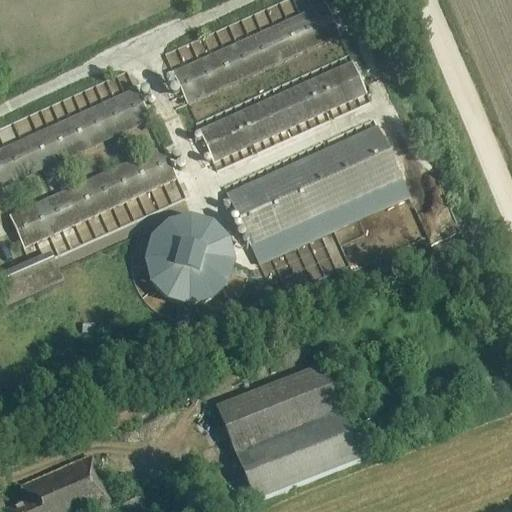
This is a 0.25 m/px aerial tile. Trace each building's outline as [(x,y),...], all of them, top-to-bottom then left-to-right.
[(325,8),(172,77),(186,106),(339,37),(325,8)] [(352,66),(199,135),(212,164),(365,96),(352,66)] [(136,93),(0,154),(0,189),(149,122),(136,93)] [(376,131),(227,198),(259,268),(408,200),(407,199),(376,131)] [(162,152),(10,221),(22,250),(175,181),(162,152)] [(201,227),(188,225),(176,227),(163,233),(153,244),(147,258),(146,272),(150,285),(156,295),(166,304),(180,309),(196,309),(210,304),(220,295),(227,285),(230,273),(230,258),(224,244),(213,233),(201,227)] [(50,257),(0,278),(0,297),(5,310),(62,284),(50,257)] [(359,464),(322,369),(216,411),(254,506),(359,464)] [(88,424),(95,441),(135,423),(128,406),(88,424)] [(7,511),(108,511),(114,510),(92,459),(19,491),(25,505),(7,511)] [(145,498),(118,509),(119,511),(158,511),(163,510),(160,501),(149,506),(145,498)]
